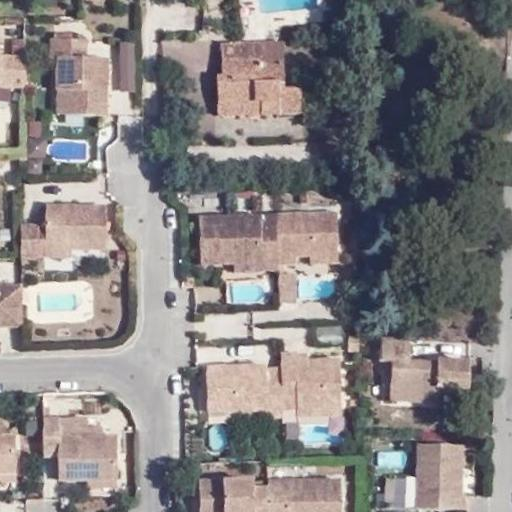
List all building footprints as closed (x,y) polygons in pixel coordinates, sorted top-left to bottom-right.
[(48,111),(100,113),(103,52),(85,51),(84,36),(44,34),(43,55),(51,55),(48,111)] [(215,74),(214,101),(256,101),(255,114),(297,114),(296,86),(281,85),(281,64),(275,63),(276,42),(257,43),(256,58),(221,59),(221,74),(215,74)] [(0,85),(21,87),(22,50),(0,49),(0,85)] [(39,218),(14,219),(14,253),(39,253),(39,248),(66,247),(98,247),(99,199),(40,199),(39,218)] [(299,255),(340,255),(339,207),(202,211),(202,262),(236,262),(266,262),(300,261),(299,255)] [(266,262),(236,262),(236,271),(266,270),(266,262)] [(301,301),(299,268),(283,269),(282,301),(301,301)] [(0,325),(14,326),(14,280),(0,279),(0,325)] [(408,352),(409,331),(378,330),(378,354),(389,355),(388,395),(433,396),(434,382),(465,382),(465,353),(408,352)] [(346,414),(345,355),(298,356),(298,350),(284,350),(284,371),(270,371),(270,360),(210,363),(211,411),(235,410),(236,417),(287,416),(286,409),(301,410),(301,416),(346,414)] [(58,480),(88,480),(119,481),(119,433),(87,433),(60,433),(60,416),(59,415),(42,415),(41,456),(58,456),(58,480)] [(60,433),(87,433),(87,416),(60,416),(60,433)] [(0,474),(17,474),(17,433),(0,432),(0,474)] [(462,502),(464,439),(416,437),(413,501),(462,502)] [(406,450),(382,450),(381,465),(405,466),(406,450)] [(345,511),(345,475),(306,476),(306,461),(272,461),(271,482),(257,483),(257,475),(202,476),(202,511),(345,511)] [(17,474),(0,474),(0,482),(16,483),(17,474)] [(119,481),(88,480),(88,490),(119,490),(119,481)]
